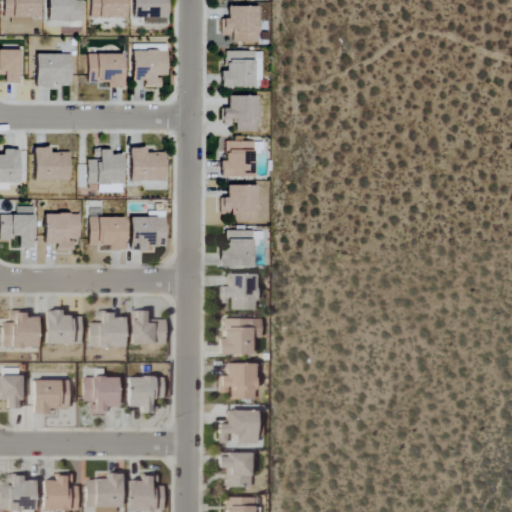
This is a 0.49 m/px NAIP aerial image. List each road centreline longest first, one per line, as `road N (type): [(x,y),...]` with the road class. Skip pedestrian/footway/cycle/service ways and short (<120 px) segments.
road 1 (residential): [(185,511),(191,0)]
road 2 (residential): [(0,117),(190,119)]
road 3 (residential): [(0,279),(189,279)]
road 4 (residential): [(0,442),(186,444)]
